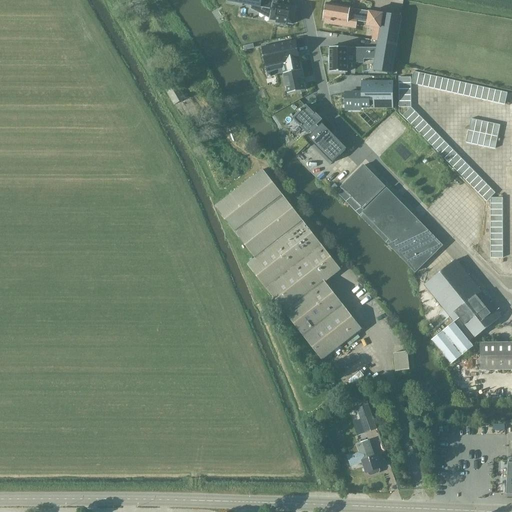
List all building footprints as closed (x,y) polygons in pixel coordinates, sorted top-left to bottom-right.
[(226,0),(226,2),(270,9),(270,11),(271,11),(269,20),(276,21),(276,23),(285,24),(285,23),(292,24),(294,8),(282,6),(282,0),(226,0)] [(333,21),(351,23),(351,20),(367,23),(366,26),(377,28),(375,41),(378,41),(396,44),(401,16),(380,12),(380,14),(370,12),(349,8),(349,7),(326,3),(325,6),(323,7),(322,14),(324,16),(323,19),(331,20),(331,21),(333,21)] [(511,33),(507,33),(501,66),(511,68),(511,33)] [(294,41),(296,41),(295,40),(261,47),(261,48),(263,48),(267,67),(285,63),(287,73),(283,74),(287,93),(287,94),(305,90),(304,90),(303,83),(301,84),(300,79),(302,79),(300,71),(301,71),(301,70),(299,70),(297,58),(292,59),(291,54),(297,53),(294,41)] [(346,72),(346,55),(361,55),(361,59),(375,59),(372,73),(391,76),(396,44),(378,41),(376,48),(346,48),(346,47),(329,47),(329,72),(346,72)] [(413,72),(411,83),(416,85),(419,73),(413,72)] [(419,73),(416,85),(422,86),(425,74),(419,73)] [(425,74),(422,86),(428,87),(431,75),(425,74)] [(431,75),(428,87),(434,88),(436,77),(431,75)] [(436,77),(434,88),(440,90),(442,78),(436,77)] [(442,78),(440,90),(445,91),(448,79),(442,78)] [(448,79),(445,91),(451,92),(454,81),(448,79)] [(454,81),(451,92),(457,94),(459,82),(454,81)] [(386,108),(393,108),(393,82),(361,82),(364,82),(364,93),(346,93),(346,107),(354,107),(354,108),(361,108),(361,107),(369,107),(369,101),(386,101),(386,108)] [(459,82),(457,94),(463,95),(465,83),(459,82)] [(465,83),(463,95),(468,96),(471,84),(465,83)] [(471,84),(468,96),(474,97),(477,86),(471,84)] [(477,86),(474,97),(480,99),(482,87),(477,86)] [(174,107),(184,101),(176,87),(165,93),(174,107)] [(482,87),(480,99),(486,100),(488,88),(482,87)] [(488,88),(486,100),(491,101),(494,90),(488,88)] [(494,90),(491,101),(497,103),(500,91),(494,90)] [(500,91),(497,103),(503,104),(505,92),(500,91)] [(311,134),(307,138),(332,163),(346,149),(322,124),(318,127),(316,125),(321,120),(314,113),(313,113),(306,106),(301,111),(300,110),(299,111),(300,112),(293,119),(307,133),(309,131),(311,134)] [(415,112),(411,107),(402,116),(406,120),(415,112)] [(411,125),(419,116),(415,112),(406,120),(411,125)] [(415,129),(423,120),(419,116),(411,125),(415,129)] [(470,119),(468,131),(474,132),(476,120),(470,119)] [(428,125),(423,120),(415,129),(419,133),(428,125)] [(476,120),(474,132),(480,133),(482,121),(476,120)] [(482,121),(480,133),(485,134),(488,123),(482,121)] [(488,123),(485,134),(491,136),(494,124),(488,123)] [(494,124),(491,136),(497,137),(500,125),(494,124)] [(428,125),(419,133),(423,137),(432,129),(428,125)] [(432,129),(423,137),(427,142),(436,133),(432,129)] [(468,131),(465,142),(471,144),(474,132),(468,131)] [(474,132),(471,144),(477,145),(480,133),(474,132)] [(427,142),(432,146),(440,138),(436,133),(427,142)] [(480,133),(477,145),(483,146),(485,134),(480,133)] [(485,134),(483,146),(489,148),(491,136),(485,134)] [(491,136),(489,148),(495,149),(497,137),(491,136)] [(444,142),(440,138),(432,146),(436,150),(444,142)] [(440,154),(449,146),(444,142),(436,150),(440,154)] [(449,146),(440,154),(444,159),(453,150),(449,146)] [(457,155),(453,150),(444,159),(448,163),(457,155)] [(453,167),(461,159),(457,155),(448,163),(453,167)] [(453,167),(457,172),(465,163),(461,159),(453,167)] [(470,167),(465,163),(457,172),(461,176),(470,167)] [(364,211),(363,210),(384,189),(363,166),(336,192),(359,216),(364,211)] [(465,180),(474,172),(470,167),(461,176),(465,180)] [(261,171),(214,208),(254,260),(246,266),(321,361),(360,330),(324,283),(340,270),(261,171)] [(478,176),(474,172),(465,180),(469,184),(478,176)] [(469,184),(474,189),(482,180),(478,176),(469,184)] [(482,180),(474,189),(478,193),(486,185),(482,180)] [(486,185),(478,193),(482,197),(491,189),(486,185)] [(486,202),(495,193),(491,189),(482,197),(486,202)] [(386,190),(359,216),(387,244),(388,243),(416,272),(441,247),(432,237),(423,228),(413,218),(404,209),(394,199),(386,190)] [(453,261),(424,285),(429,291),(444,310),(438,315),(443,321),(431,331),(429,333),(434,339),(432,340),(451,364),(473,347),(469,341),(500,316),(453,261)] [(480,370),(511,369),(511,343),(480,344),(480,370)] [(395,372),(408,370),(407,353),(393,354),(395,372)] [(367,407),(363,403),(358,408),(362,412),(367,407)] [(376,429),(371,415),(359,419),(364,433),(376,429)] [(380,471),(379,469),(380,468),(376,456),(373,457),(368,441),(356,445),(358,453),(356,454),(359,463),(362,462),(365,474),(368,473),(369,474),(371,475),(379,473),(380,471)]
